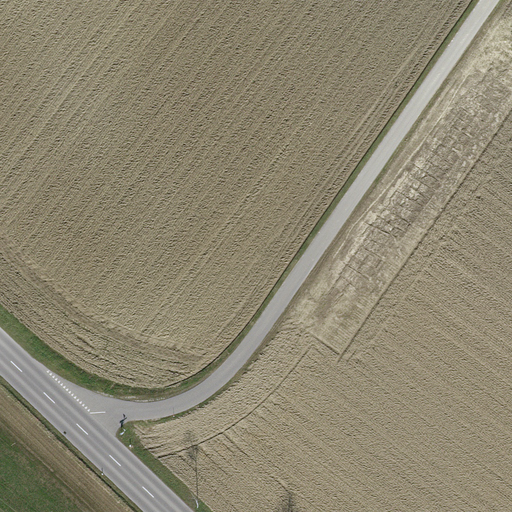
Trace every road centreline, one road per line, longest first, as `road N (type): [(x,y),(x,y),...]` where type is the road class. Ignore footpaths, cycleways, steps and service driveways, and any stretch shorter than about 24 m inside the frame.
road 1 (unclassified): [(72,417),(160,409),(217,382),(495,0)]
road 2 (tertiary): [(72,417),(170,511)]
